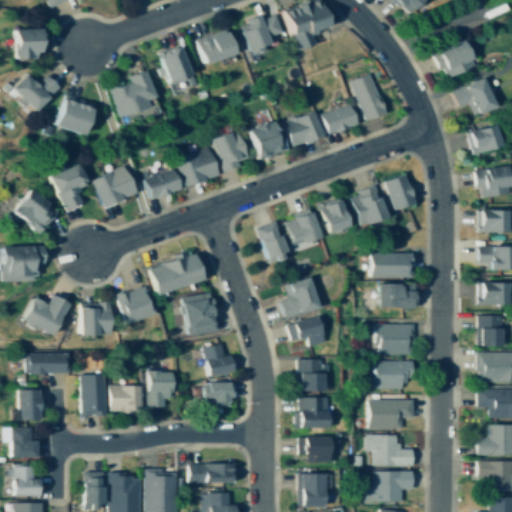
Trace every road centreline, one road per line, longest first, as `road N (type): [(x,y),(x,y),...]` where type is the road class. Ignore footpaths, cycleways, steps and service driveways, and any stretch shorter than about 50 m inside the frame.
road 1 (residential): [(437,511),(442,184),(392,55),(346,0)]
road 2 (residential): [(85,255),(426,131)]
road 3 (residential): [(261,511),(257,346),(206,211)]
road 4 (residential): [(261,432),(57,443)]
road 5 (residential): [(86,45),(205,0)]
